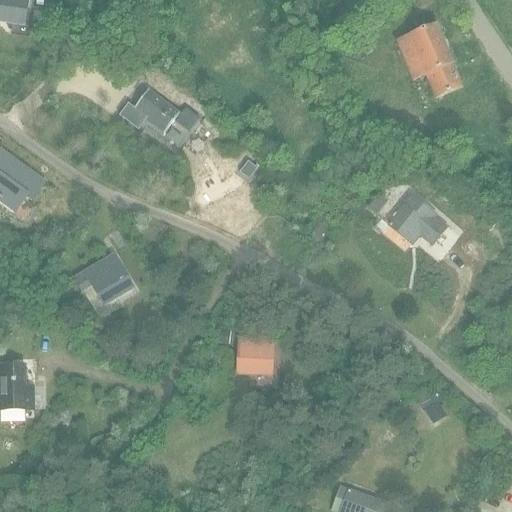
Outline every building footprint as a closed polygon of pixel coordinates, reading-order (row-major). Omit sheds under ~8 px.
[(0,0),(0,22),(12,24),(15,0),(0,0)] [(176,0),(169,5),(181,22),(212,1),(221,15),(242,0),(176,0)] [(347,13),(334,22),(342,33),(355,24),(347,13)] [(463,88),(448,51),(436,24),(397,40),(413,81),(426,76),(436,99),(463,88)] [(128,104),(119,116),(138,130),(146,121),(164,135),(180,114),(148,91),(134,109),(128,104)] [(304,105),(293,91),(285,97),(295,111),(304,105)] [(186,109),(176,121),(189,131),(199,119),(186,109)] [(0,198),(15,210),(26,196),(32,201),(45,183),(0,151),(0,198)] [(248,161),(240,171),(249,180),(257,169),(248,161)] [(369,208),(379,216),(391,202),(381,194),(369,208)] [(419,235),(432,246),(447,227),(435,217),(433,218),(427,213),(429,209),(411,194),(402,206),(403,207),(389,226),(406,240),(415,230),(420,234),(419,235)] [(104,303),(131,287),(114,257),(76,279),(82,290),(92,284),(104,303)] [(218,344),(230,345),(231,332),(219,330),(218,344)] [(237,373),(273,375),(275,340),(239,338),(237,373)] [(25,388),(25,366),(0,366),(0,410),(33,410),(33,388),(25,388)] [(423,407),(433,425),(446,417),(435,399),(423,407)] [(60,405),(55,422),(66,424),(70,408),(60,405)] [(339,511),(388,511),(391,508),(379,503),(380,501),(348,490),(339,511)]
